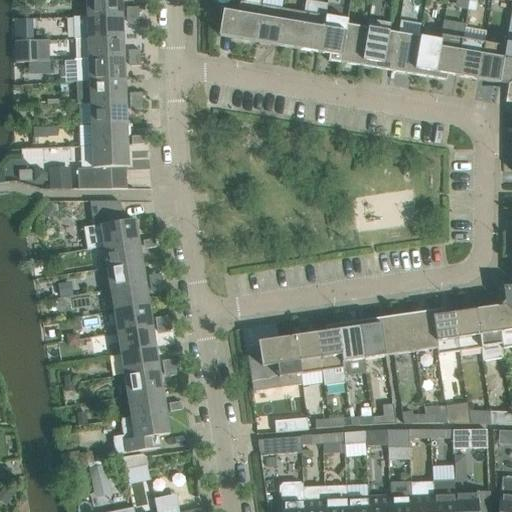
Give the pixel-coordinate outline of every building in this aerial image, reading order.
[(122,16),(120,0),(85,0),(86,18),(122,16)] [(219,37),(255,43),(261,6),(261,0),(239,0),(239,2),(237,15),(223,12),(219,37)] [(298,51),(319,54),(325,17),(327,4),(306,1),(304,13),(298,51)] [(255,43),(276,47),(283,9),(261,6),(255,43)] [(126,16),(138,15),(138,8),(126,8),(126,16)] [(276,47),(298,51),(304,13),(283,9),(276,47)] [(138,15),(126,16),(126,20),(129,24),(139,24),(138,15)] [(86,18),(72,18),(73,40),(74,40),(122,38),(122,16),(86,18)] [(327,62),(339,64),(347,20),(325,17),(319,54),(329,56),(327,62)] [(339,64),(361,67),(367,29),(346,26),(347,21),(347,20),(339,64)] [(367,29),(361,67),(382,71),(387,72),(393,34),(389,33),(390,24),(369,20),(367,29)] [(505,47),(499,84),(499,85),(507,86),(511,81),(511,21),(510,21),(505,47)] [(440,42),(434,80),(446,82),(446,76),(457,78),(463,40),(465,28),(465,25),(444,22),(440,42)] [(43,30),(37,30),(38,40),(48,39),(48,34),(43,30)] [(397,35),(393,34),(387,72),(413,76),(419,38),(397,35)] [(413,76),(434,80),(441,37),(440,36),(440,42),(419,38),(413,76)] [(122,38),(74,40),(75,61),(123,59),(122,38)] [(457,78),(477,81),(484,44),(463,40),(457,78)] [(36,42),(13,43),(14,64),(27,63),(36,63),(36,42)] [(477,81),(499,85),(505,47),(484,44),(477,81)] [(128,59),(140,59),(140,51),(128,51),(128,59)] [(75,61),(74,61),(75,83),(76,83),(124,81),(123,59),(75,61)] [(140,59),(128,59),(128,63),(131,67),(140,67),(140,59)] [(124,81),(76,83),(77,104),(79,104),(125,102),(124,81)] [(132,94),(130,99),(130,102),(142,102),(141,94),(132,94)] [(125,102),(79,104),(79,126),(91,125),(126,124),(125,102)] [(142,102),(130,102),(130,106),(132,111),(142,110),(142,102)] [(48,107),(37,107),(38,116),(48,115),(48,107)] [(227,118),(220,118),(221,129),(232,129),(231,118),(227,118)] [(91,125),(92,147),(127,146),(126,124),(91,125)] [(45,129),(33,129),(33,139),(45,138),(45,129)] [(133,137),(131,142),(131,146),(144,145),(143,137),(133,137)] [(128,168),(127,146),(92,147),(93,170),(77,170),(78,190),(111,190),(111,189),(110,169),(128,168)] [(41,170),(34,171),(34,183),(46,182),(46,175),(41,170)] [(70,174),(51,175),(51,190),(70,189),(70,174)] [(120,202),(79,203),(87,251),(103,248),(138,242),(135,221),(123,222),(120,202)] [(144,250),(156,248),(155,240),(143,242),(144,250)] [(141,264),(138,242),(103,248),(107,269),(141,264)] [(107,269),(110,291),(145,285),(141,264),(107,269)] [(149,284),(161,282),(160,274),(148,276),(149,284)] [(163,290),(161,282),(149,284),(151,292),(163,290)] [(66,284),(57,286),(59,298),(68,296),(66,284)] [(148,306),(145,285),(110,291),(114,312),(148,306)] [(114,312),(117,333),(152,328),(148,306),(114,312)] [(511,313),(511,312),(505,307),(496,308),(502,350),(511,348),(511,347),(511,313)] [(496,308),(475,311),(480,349),(482,362),(503,359),(502,350),(496,308)] [(437,355),(459,352),(453,314),(444,316),(443,310),(431,312),(437,355)] [(459,352),(480,349),(475,311),(453,314),(459,352)] [(437,355),(431,312),(410,315),(415,353),(436,350),(437,355)] [(393,356),(415,353),(410,315),(388,318),(380,319),(383,340),(391,339),(393,356)] [(156,327),(168,325),(167,317),(155,319),(156,327)] [(358,323),(363,361),(385,357),(393,356),(391,339),(383,340),(380,319),(358,323)] [(358,323),(336,326),(344,377),(365,374),(363,361),(358,323)] [(169,333),(168,325),(156,327),(157,335),(169,333)] [(325,333),(316,335),(321,372),(324,387),(345,384),(344,378),(336,326),(324,328),(325,333)] [(155,349),(152,328),(117,333),(120,355),(155,349)] [(71,334),(65,335),(66,341),(67,348),(73,347),(76,343),(76,340),(75,337),(71,334)] [(316,335),(294,338),(300,375),(321,372),(316,335)] [(261,355),(247,357),(252,392),(302,385),(300,375),(294,338),(272,341),(259,343),(261,355)] [(120,355),(124,376),(158,370),(155,349),(120,355)] [(163,370),(175,368),(174,360),(162,362),(163,370)] [(176,376),(175,368),(163,370),(164,378),(176,376)] [(162,392),(158,370),(124,376),(127,397),(162,392)] [(71,377),(62,378),(63,386),(72,384),(71,377)] [(63,386),(64,392),(73,391),(72,384),(63,386)] [(127,397),(131,418),(165,413),(162,392),(127,397)] [(170,412),(182,410),(181,402),(169,404),(170,412)] [(392,405),(382,406),(384,417),(385,425),(395,425),(392,405)] [(413,411),(402,412),(404,425),(426,424),(424,416),(413,416),(413,411)] [(468,412),(446,412),(448,424),(469,425),(468,412)] [(491,425),(489,412),(468,412),(469,425),(491,425)] [(511,425),(511,415),(511,412),(489,412),(491,425),(511,425)] [(165,413),(131,418),(121,420),(124,436),(113,438),(116,456),(128,454),(159,449),(157,437),(169,435),(165,413)] [(85,414),(76,415),(78,426),(87,425),(85,414)] [(441,415),(424,416),(426,424),(441,424),(441,415)] [(343,418),(328,419),(329,428),(343,427),(343,418)] [(306,419),(274,422),(275,434),(308,431),(308,429),(306,419)] [(315,429),(329,428),(328,419),(315,420),(315,429)] [(387,431),(364,432),(365,443),(365,447),(387,447),(387,431)] [(409,440),(409,439),(408,431),(387,431),(387,447),(387,449),(409,448),(409,440)] [(422,431),(408,431),(409,439),(409,440),(422,440),(422,431)] [(452,431),(440,431),(440,440),(452,440),(452,431)] [(486,431),(452,431),(452,440),(452,450),(487,449),(486,431)] [(364,432),(343,433),(344,445),(365,443),(364,432)] [(334,434),(322,435),(323,444),(334,443),(334,434)] [(322,435),(311,436),(312,445),(323,444),(322,435)] [(257,441),(259,452),(259,457),(302,453),(300,438),(257,441)] [(79,456),(78,453),(66,454),(68,466),(80,464),(79,456)] [(91,454),(79,456),(80,464),(80,465),(93,463),(91,454)] [(129,457),(122,458),(124,471),(147,466),(146,458),(142,455),(129,457)] [(464,457),(454,458),(454,471),(464,470),(464,457)] [(104,466),(88,470),(90,481),(107,478),(104,466)] [(0,469),(0,481),(8,483),(10,471),(0,469)] [(499,501),(498,511),(511,511),(511,479),(502,478),(499,501)] [(454,482),(432,483),(433,511),(454,511),(454,494),(454,482)] [(433,511),(432,483),(411,484),(411,496),(411,511),(433,511)] [(3,487),(0,491),(0,499),(6,503),(12,493),(3,487)] [(346,487),(324,488),(325,511),(346,511),(346,499),(346,487)] [(303,511),(325,511),(324,488),(303,488),(303,500),(303,511)] [(477,493),(454,494),(454,511),(489,511),(489,492),(477,493)] [(411,511),(411,496),(389,497),(390,511),(411,511)] [(156,511),(201,511),(201,509),(187,511),(178,511),(176,499),(173,497),(155,501),(155,499),(154,499),(156,511)] [(390,511),(389,497),(368,498),(368,511),(390,511)] [(368,511),(368,498),(346,499),(346,511),(368,511)] [(303,511),(303,500),(281,501),(281,511),(303,511)]
